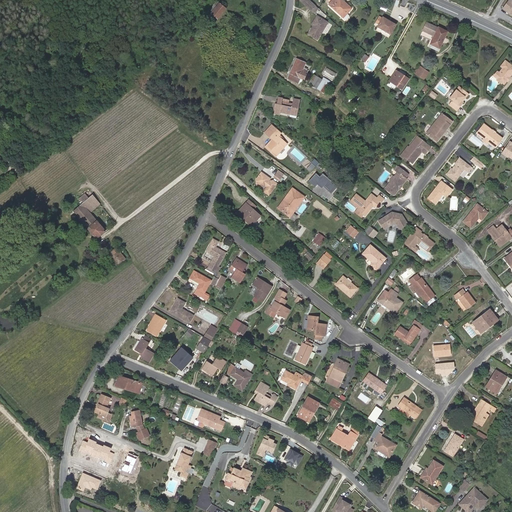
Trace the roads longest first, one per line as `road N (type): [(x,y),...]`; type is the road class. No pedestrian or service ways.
road 1 (residential): [(106,354),(295,435),(380,505)]
road 2 (residential): [(205,215),(448,396)]
road 3 (residential): [(511,125),(494,112),(474,115),(415,196),(418,209),(463,246),(511,309)]
road 4 (residential): [(205,215),(289,0)]
road 5 (residential): [(106,354),(205,215)]
road 6 (residential): [(65,511),(71,421),(106,354)]
road 7 (track): [(230,154),(207,156),(102,237)]
road 8 (residential): [(448,396),(380,505)]
